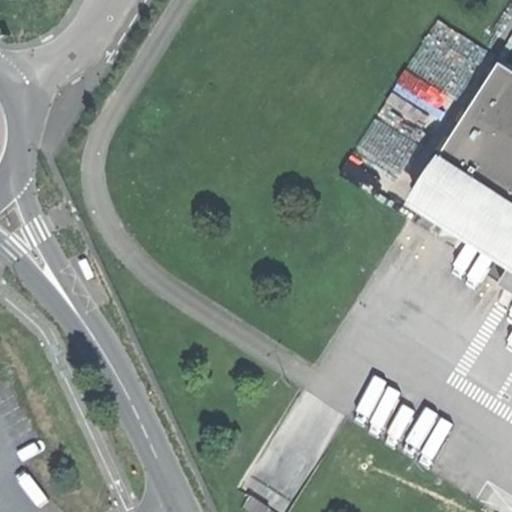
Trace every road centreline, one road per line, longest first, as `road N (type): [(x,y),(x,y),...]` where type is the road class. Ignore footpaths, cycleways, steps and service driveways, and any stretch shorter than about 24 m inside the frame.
road 1 (tertiary): [(182,511),(100,345),(27,243)]
road 2 (unclassified): [(24,129),(38,90),(92,30)]
